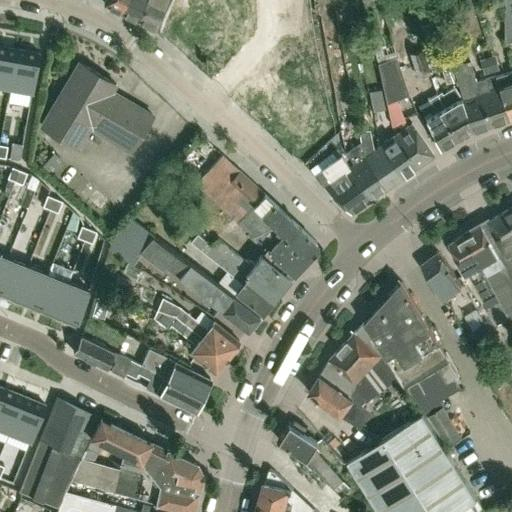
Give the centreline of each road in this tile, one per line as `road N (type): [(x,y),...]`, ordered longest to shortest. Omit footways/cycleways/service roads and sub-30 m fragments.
road 1 (residential): [(369,242),(137,50),(41,0)]
road 2 (residential): [(241,446),(0,327)]
road 3 (unclassified): [(241,446),(259,392),(294,332),(369,242)]
road 4 (unclassified): [(369,242),(511,149)]
